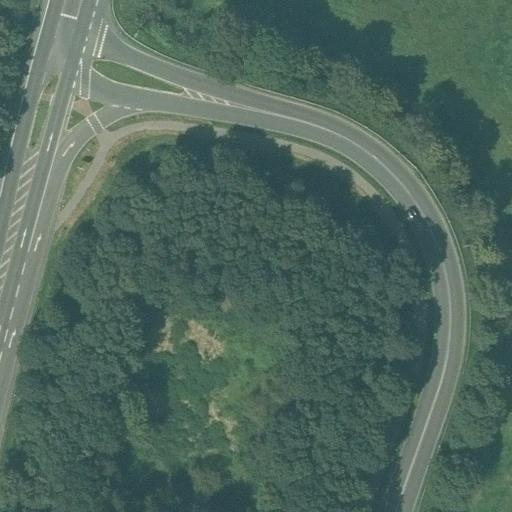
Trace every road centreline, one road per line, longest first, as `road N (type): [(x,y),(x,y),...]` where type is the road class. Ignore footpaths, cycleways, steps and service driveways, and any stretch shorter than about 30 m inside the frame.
road 1 (primary): [(395,511),(448,344),(445,273),(425,218),(391,173),(347,139),(176,90)]
road 2 (primary): [(53,53),(0,254)]
road 3 (primary): [(36,219),(80,133),(176,90)]
road 4 (primary): [(36,219),(53,53)]
road 5 (primary): [(0,360),(36,219)]
road 6 (primary): [(176,90),(53,53)]
